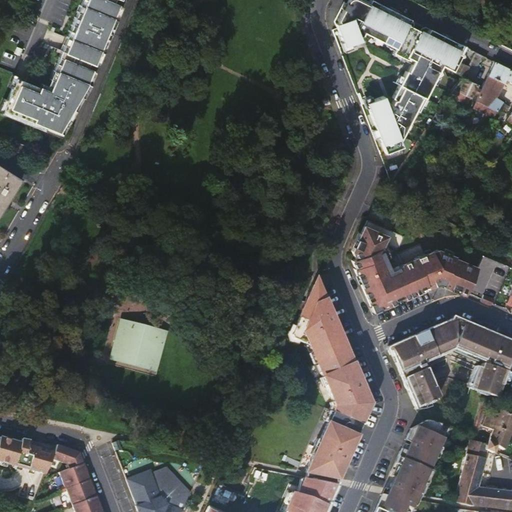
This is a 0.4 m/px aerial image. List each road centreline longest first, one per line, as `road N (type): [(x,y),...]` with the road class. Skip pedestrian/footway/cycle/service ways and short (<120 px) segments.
road 1 (residential): [(362,335),(332,255),(366,160),(317,19),(319,0)]
road 2 (residential): [(347,511),(387,409),(362,335)]
road 3 (residential): [(0,418),(82,441),(112,511)]
road 4 (residential): [(362,335),(449,300),(511,323)]
road 5 (secondary): [(392,0),(511,60)]
